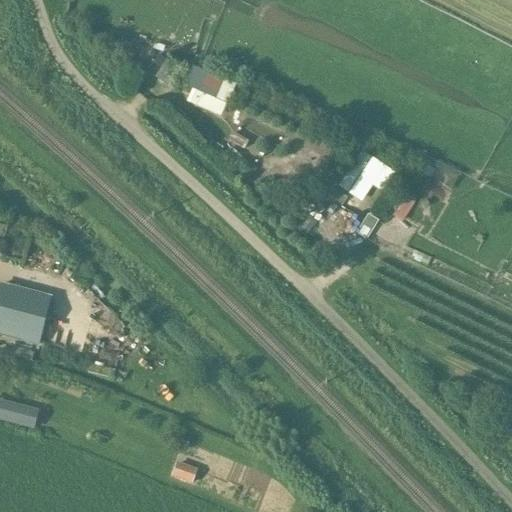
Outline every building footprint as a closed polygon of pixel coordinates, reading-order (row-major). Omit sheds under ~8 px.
[(165,60),(155,78),(165,84),(165,85),(174,90),(185,70),(165,60)] [(126,70),(144,84),(150,75),(133,62),(126,70)] [(243,161),(231,148),(220,158),(232,171),(243,161)] [(341,187),(370,206),(385,183),(375,176),(383,165),(365,153),(341,187)] [(452,190),(460,171),(442,164),(434,183),(452,190)] [(405,197),(393,217),(402,223),(415,203),(405,197)] [(0,289),(0,331),(39,342),(50,299),(1,286),(0,289)] [(10,415),(0,412),(0,424),(7,427),(10,415)] [(175,477),(193,483),(198,470),(180,464),(175,477)]
